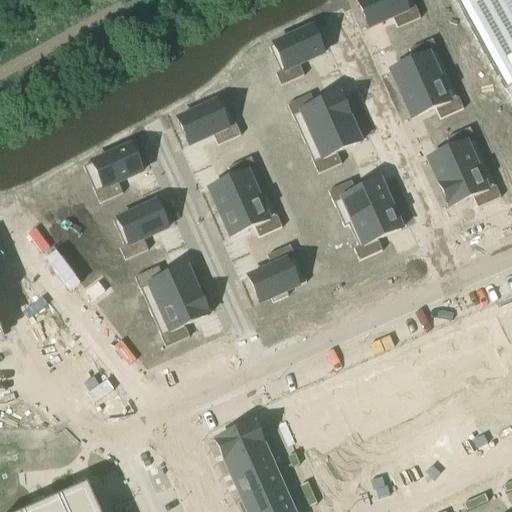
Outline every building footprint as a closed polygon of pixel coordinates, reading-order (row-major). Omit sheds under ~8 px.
[(362,0),(356,3),(368,29),(391,18),(396,29),(419,19),(410,0),(362,0)] [(511,85),(511,0),(455,0),(505,89),(511,85)] [(310,29),(268,48),(279,72),(274,74),(280,86),(303,76),(298,65),(322,55),(310,29)] [(413,62),(389,72),(400,96),(447,75),(431,40),(408,51),(413,62)] [(447,75),(400,96),(411,120),(434,110),(439,121),(462,110),(447,75)] [(309,95),(286,105),(302,140),(348,119),(338,95),(314,106),(309,95)] [(188,115),(177,120),(188,146),(212,135),(217,146),(240,136),(223,99),(203,108),(201,104),(186,111),(188,115)] [(348,119),(302,140),(317,175),(340,165),(335,154),(359,143),(348,119)] [(450,150),(427,161),(437,185),(484,164),(468,129),(445,139),(450,150)] [(129,147),(82,167),(99,204),(122,194),(117,183),(140,173),(129,147)] [(232,180),(208,190),(219,214),(266,193),(265,192),(261,194),(251,173),(255,171),(250,158),(227,169),(232,180)] [(484,164),(437,185),(448,209),(471,198),(476,209),(499,199),(484,164)] [(350,182),(327,192),(343,227),(389,206),(379,182),(355,193),(350,182)] [(266,193),(219,214),(229,238),(253,227),(258,238),(281,228),(266,193)] [(154,203),(112,222),(123,247),(118,249),(124,261),(147,251),(142,240),(166,229),(154,203)] [(389,206),(343,227),(343,228),(347,226),(357,247),(353,249),(358,262),(381,251),(376,241),(400,230),(389,206)] [(271,267),(247,278),(259,304),(270,299),(272,303),(287,296),(285,292),(305,283),(289,246),(266,256),(271,267)] [(157,268),(134,278),(149,313),(196,292),(185,268),(162,279),(157,268)] [(97,283),(84,293),(91,302),(104,293),(97,283)] [(196,292),(149,313),(165,348),(188,338),(183,327),(207,316),(196,292)] [(479,323),(460,332),(476,370),(496,361),(493,355),(489,344),(484,333),(479,323)] [(491,330),(484,333),(489,344),(496,341),(491,330)] [(460,332),(440,341),(457,379),(476,370),(460,332)] [(440,341),(420,349),(437,387),(457,379),(440,341)] [(496,341),(489,344),(493,355),(501,352),(496,341)] [(420,349),(400,358),(417,396),(437,387),(420,349)] [(400,358),(381,367),(398,405),(417,396),(400,358)] [(511,364),(509,358),(502,361),(507,372),(511,369),(511,364)] [(381,367),(361,376),(378,414),(398,405),(381,367)] [(361,376),(341,385),(358,423),(378,414),(361,376)] [(341,385),(322,393),(338,431),(358,423),(341,385)] [(322,393),(302,402),(319,440),(338,431),(322,393)] [(499,394),(488,399),(489,402),(491,406),(502,401),(500,396),(499,394)] [(488,399),(477,404),(479,407),(480,411),(491,406),(489,402),(488,399)] [(302,402),(282,411),(299,449),(319,440),(302,402)] [(460,412),(449,417),(451,422),(452,424),(463,419),(462,416),(460,412)] [(449,417),(438,421),(440,427),(441,429),(452,424),(451,422),(449,417)] [(284,422),(277,425),(282,436),(289,433),(284,422)] [(256,423),(214,442),(223,462),(266,443),(256,423)] [(420,429),(409,434),(413,441),(418,439),(424,437),(423,436),(420,429)] [(289,433),(282,436),(287,447),(294,444),(289,433)] [(409,434),(398,439),(402,446),(413,441),(409,434)] [(266,443),(223,462),(232,482),(274,463),(266,443)] [(381,447),(370,451),(373,459),(384,454),(381,447)] [(370,451),(359,456),(362,464),(373,459),(370,451)] [(294,455),(286,458),(291,469),(299,466),(294,455)] [(275,463),(232,482),(241,502),(279,485),(271,466),(275,464),(275,463)] [(341,464),(330,469),(334,477),(345,472),(341,464)] [(330,469),(319,474),(323,482),(334,477),(330,469)] [(511,482),(501,487),(504,495),(511,491),(511,482)] [(73,492),(27,511),(96,511),(85,486),(84,483),(71,488),(73,492)] [(306,483),(299,486),(304,497),(311,494),(306,483)] [(279,485),(241,502),(245,511),(270,511),(288,504),(279,485)] [(311,494),(304,497),(305,499),(309,508),(316,505),(311,494)] [(484,495),(473,500),(476,507),(487,502),(484,495)] [(473,500),(461,505),(464,511),(465,511),(476,507),(473,500)]
